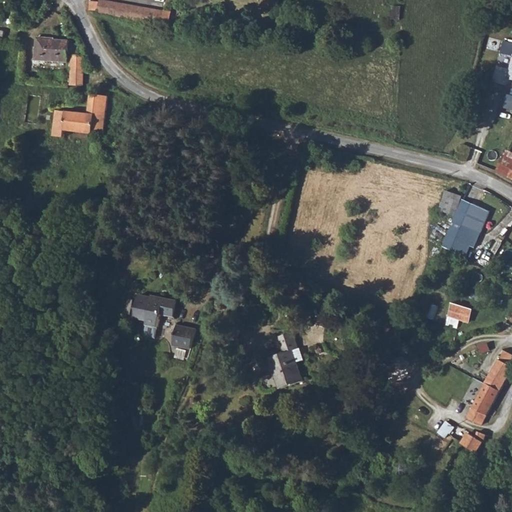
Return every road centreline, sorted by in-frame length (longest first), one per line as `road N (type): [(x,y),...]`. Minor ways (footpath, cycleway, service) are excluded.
road 1 (unclassified): [(511,194),(436,162),(168,104),(112,69),(77,0)]
road 2 (unknown): [(249,362),(289,130)]
